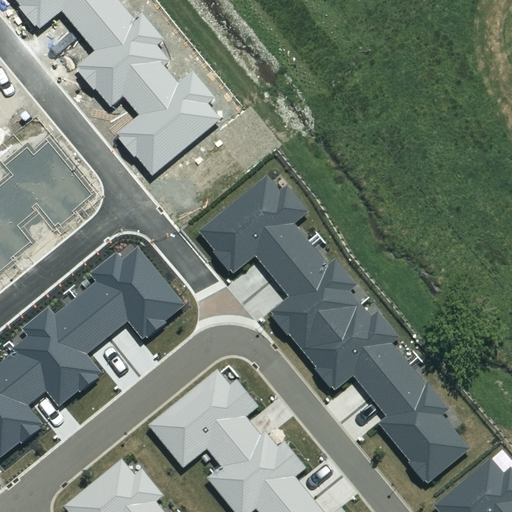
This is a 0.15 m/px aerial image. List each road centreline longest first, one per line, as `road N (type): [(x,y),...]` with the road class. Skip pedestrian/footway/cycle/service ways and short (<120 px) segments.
road 1 (residential): [(18,505),(195,358),(234,342)]
road 2 (residential): [(234,342),(267,356),(393,511)]
road 3 (residential): [(0,36),(135,200)]
road 4 (residential): [(0,311),(135,200)]
road 5 (residential): [(135,200),(209,289),(234,342)]
